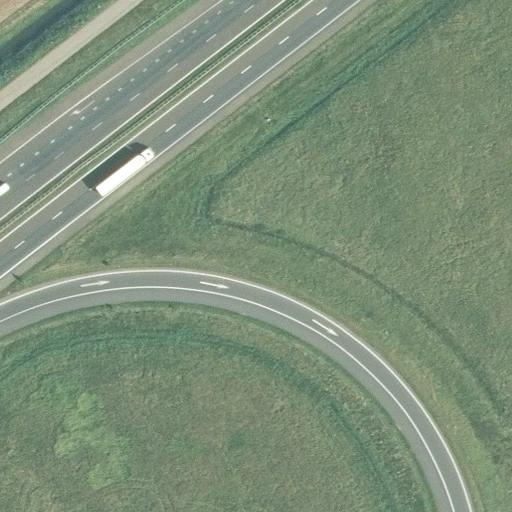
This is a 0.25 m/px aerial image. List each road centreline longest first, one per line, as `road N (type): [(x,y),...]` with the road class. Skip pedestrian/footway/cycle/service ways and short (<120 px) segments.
road 1 (motorway): [(0,318),(81,288),(178,282),(256,298),(327,333),(387,380),(438,450),(460,511)]
road 2 (motorway): [(0,259),(335,0)]
road 3 (motorway): [(258,0),(0,200)]
road 4 (unclassified): [(0,104),(136,0)]
